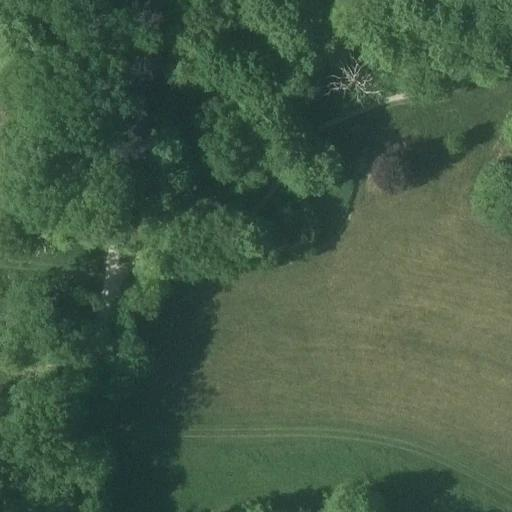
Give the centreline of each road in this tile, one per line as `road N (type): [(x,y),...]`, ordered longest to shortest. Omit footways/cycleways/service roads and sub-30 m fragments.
road 1 (track): [(30,511),(81,384),(109,256),(232,224),(326,124),(511,65)]
road 2 (track): [(109,256),(116,187),(106,133),(48,0)]
road 3 (track): [(106,133),(123,0)]
